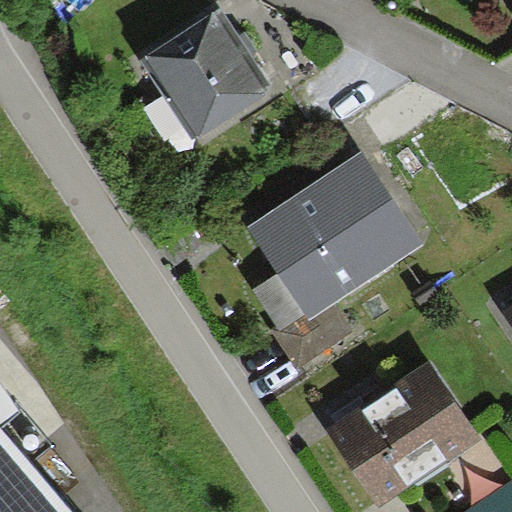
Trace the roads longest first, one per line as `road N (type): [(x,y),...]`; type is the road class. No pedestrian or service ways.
road 1 (residential): [(297,511),(0,68)]
road 2 (residential): [(330,0),(511,99)]
